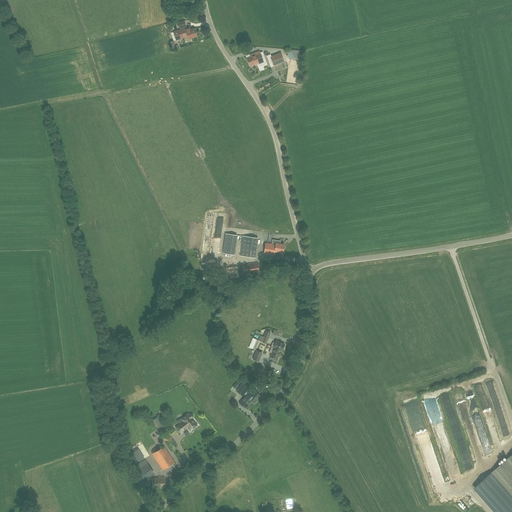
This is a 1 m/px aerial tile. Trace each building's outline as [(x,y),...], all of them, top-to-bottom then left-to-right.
[(176,40),(187,37),(186,32),(187,32),(190,31),(189,27),(186,28),(186,29),(173,33),(176,40)] [(186,32),(187,37),(188,39),(197,36),(194,29),(190,31),(187,32),(186,32)] [(247,59),(250,66),(257,63),(259,68),(267,65),(262,52),(260,53),(259,51),(256,53),(250,55),(250,57),(247,59)] [(267,56),(269,61),(271,60),(274,66),(284,62),(281,53),(271,57),(270,55),(267,56)] [(240,256),(249,257),(255,258),(258,238),(243,236),(240,256)] [(274,252),(283,253),(283,251),(284,251),(285,247),(284,247),(284,244),(280,244),(280,241),(276,240),(275,245),(274,252)] [(275,245),(265,243),(264,253),(274,255),(274,252),(275,245)] [(243,275),(259,273),(258,263),(242,265),(243,275)] [(225,268),(227,279),(238,278),(236,266),(225,268)] [(261,342),(266,344),(270,333),(266,331),(261,342)] [(249,348),(253,350),(258,341),(253,339),(249,348)] [(276,341),(275,343),(273,342),(271,347),(274,348),(281,351),(282,350),(284,350),(285,347),(284,346),(284,345),(276,341)] [(269,352),(272,354),(270,357),(277,360),(279,356),(280,357),(281,353),(280,353),(281,351),(274,348),(271,347),(269,352)] [(253,360),(258,362),(262,353),(256,351),(253,360)] [(252,401),(254,403),(255,402),(255,403),(256,403),(258,401),(258,400),(257,400),(260,396),(244,382),(236,391),(242,396),(246,392),(248,394),(239,404),(245,409),(248,406),(250,404),(250,403),(252,401)] [(191,419),(192,418),(193,418),(193,417),(193,416),(193,415),(192,415),(191,415),(190,415),(189,416),(188,415),(182,420),(183,422),(176,428),(180,433),(188,428),(190,431),(197,426),(191,419)] [(463,418),(474,455),(481,453),(470,416),(463,418)] [(152,420),(158,429),(160,433),(169,428),(166,424),(163,426),(157,417),(152,420)] [(171,450),(177,446),(169,434),(163,438),(171,450)] [(162,471),(174,463),(164,447),(152,454),(162,471)] [(511,511),(511,454),(474,488),(495,511),(511,511)] [(144,480),(154,473),(145,459),(135,466),(144,480)] [(162,491),(162,488),(165,488),(165,477),(152,478),(152,488),(153,488),(153,492),(162,491)]
